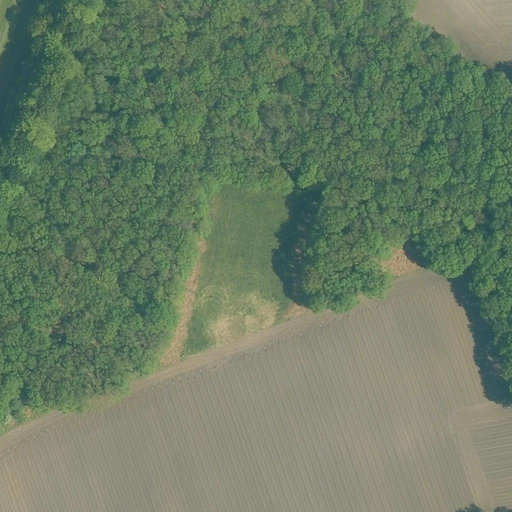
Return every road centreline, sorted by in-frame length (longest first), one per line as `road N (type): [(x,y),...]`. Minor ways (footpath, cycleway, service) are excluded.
road 1 (track): [(212,100),(307,183),(511,204)]
road 2 (unclassified): [(0,198),(81,0)]
road 3 (unknown): [(65,0),(0,169)]
road 4 (track): [(119,0),(212,100),(210,135)]
